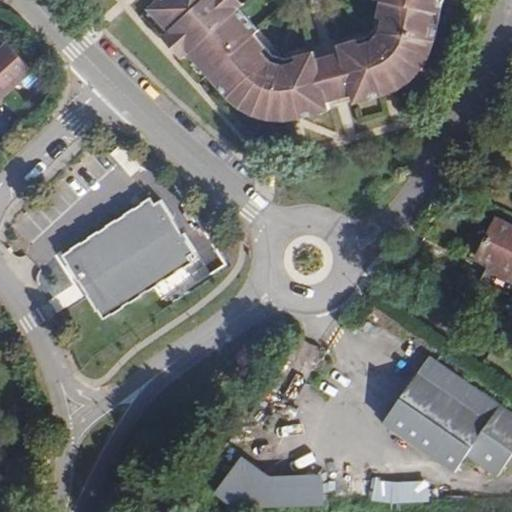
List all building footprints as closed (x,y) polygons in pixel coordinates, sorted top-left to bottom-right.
[(320,58),(317,49),(289,57),(277,54),(258,32),(262,28),(242,8),(241,6),(230,16),(226,12),(229,10),(221,0),(160,0),(152,7),(172,28),(178,35),(173,40),(183,51),(188,47),(193,53),(209,71),(232,96),(239,89),(248,96),(254,100),(259,102),(267,105),(273,107),(277,108),(282,109),(288,109),(292,109),(297,108),(301,108),(304,117),(333,108),(331,100),(320,58)] [(249,2),(246,0),(221,0),(229,10),(226,12),(230,16),(241,6),(242,8),(249,2)] [(420,57),(424,51),(426,46),(428,41),(429,37),(437,39),(445,0),(382,0),(377,28),(370,34),(342,42),(345,51),(356,94),(358,102),(387,94),(384,84),(396,79),(403,74),(409,70),(414,65),(420,57)] [(178,35),(172,28),(167,33),(173,40),(178,35)] [(0,81),(10,92),(34,71),(9,43),(0,52),(0,81)] [(193,53),(188,47),(183,51),(188,57),(193,53)] [(356,94),(345,51),(332,55),(320,58),(331,100),(343,97),(356,94)] [(0,101),(10,92),(0,81),(0,101)] [(84,278),(92,274),(100,286),(92,291),(103,308),(105,307),(109,314),(116,310),(117,310),(119,311),(130,304),(128,302),(136,297),(137,299),(148,293),(146,291),(152,287),(156,287),(165,282),(164,280),(171,275),(173,276),(182,271),(183,266),(188,263),(191,265),(200,260),(195,252),(202,248),(190,229),(188,230),(178,215),(181,214),(168,194),(160,198),(157,192),(149,198),(148,201),(142,205),(140,203),(130,210),(131,212),(123,217),(121,215),(111,221),(112,223),(105,228),(104,226),(94,232),(95,235),(89,238),(86,237),(75,245),(75,247),(71,250),(70,252),(75,259),(75,261),(75,263),(84,278)] [(511,281),(511,224),(499,218),(479,256),(495,265),(492,271),(511,281)] [(510,294),(511,290),(511,281),(492,271),(486,282),(510,294)] [(315,367),(322,347),(308,343),(301,362),(315,367)] [(511,413),(430,357),(384,424),(456,473),(467,457),(497,477),(511,455),(511,413)] [(243,456),(217,496),(240,511),(256,511),(259,507),(326,507),(326,476),(273,476),(243,456)] [(327,467),(328,506),(339,506),(338,467),(327,467)] [(374,504),(431,502),(430,480),(373,481),(374,504)]
